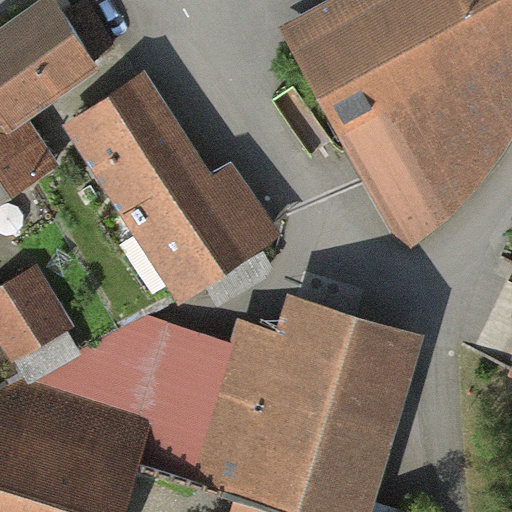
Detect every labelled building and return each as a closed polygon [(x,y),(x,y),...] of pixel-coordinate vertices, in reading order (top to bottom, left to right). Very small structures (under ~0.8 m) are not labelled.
[(69,0),(63,0),(0,42),(0,145),(115,67),(69,0)] [(511,0),(362,0),(289,39),(359,168),(511,86),(511,0)] [(157,76),(78,131),(191,292),(270,237),(157,76)] [(85,332),(44,266),(1,293),(42,359),(85,332)] [(238,484),(341,511),(383,511),(432,332),(290,294),(238,484)] [(0,394),(0,511),(125,511),(155,424),(23,380),(0,394)]
